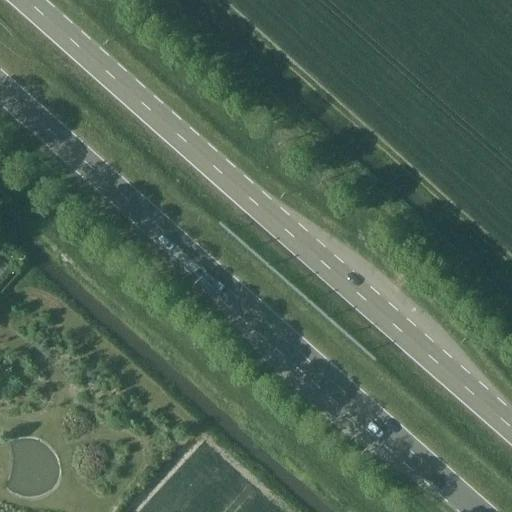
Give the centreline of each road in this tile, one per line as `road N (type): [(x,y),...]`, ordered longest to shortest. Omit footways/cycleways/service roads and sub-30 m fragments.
road 1 (primary): [(511,432),(13,0)]
road 2 (primary): [(0,75),(488,511)]
